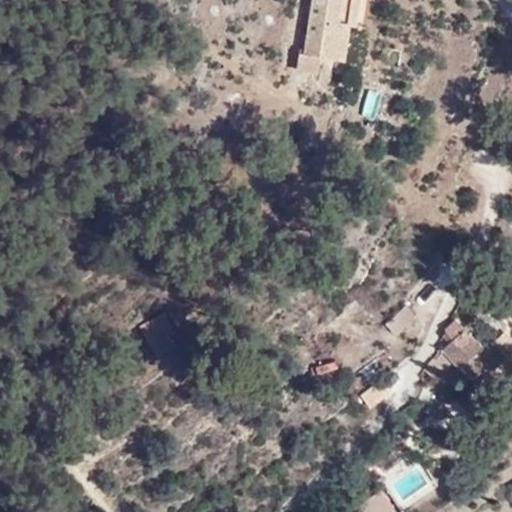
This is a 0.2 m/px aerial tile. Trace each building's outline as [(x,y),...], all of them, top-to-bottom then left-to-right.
[(366,0),(311,0),(303,61),(335,65),(341,22),(363,26),(366,0)] [(340,31),(335,65),(360,68),(365,34),(340,31)] [(160,316),(137,333),(155,358),(172,347),(166,337),(172,332),(160,316)] [(440,365),(461,390),(472,382),(478,387),(487,379),(491,384),(511,366),(511,360),(502,348),(491,357),(463,326),(446,341),(456,352),(440,365)] [(395,511),(383,494),(363,508),(366,511),(395,511)]
